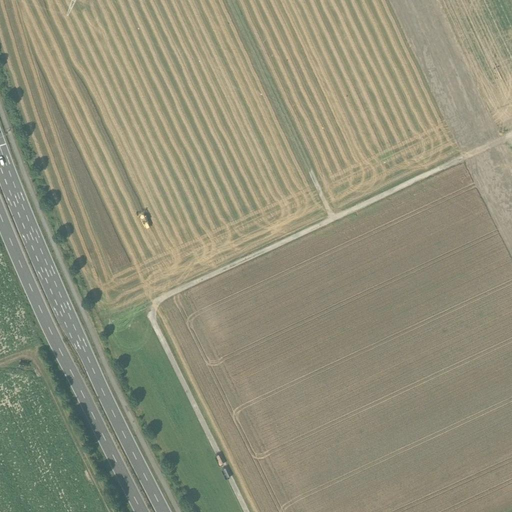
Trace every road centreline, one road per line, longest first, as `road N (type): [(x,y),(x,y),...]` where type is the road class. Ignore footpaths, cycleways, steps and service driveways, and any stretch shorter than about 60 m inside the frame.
road 1 (track): [(511,133),(138,302),(241,511)]
road 2 (primary): [(162,511),(75,336),(0,149)]
road 3 (primary): [(0,211),(84,406),(141,511)]
road 4 (track): [(326,217),(230,0)]
road 5 (track): [(0,362),(28,357),(39,366),(113,511)]
